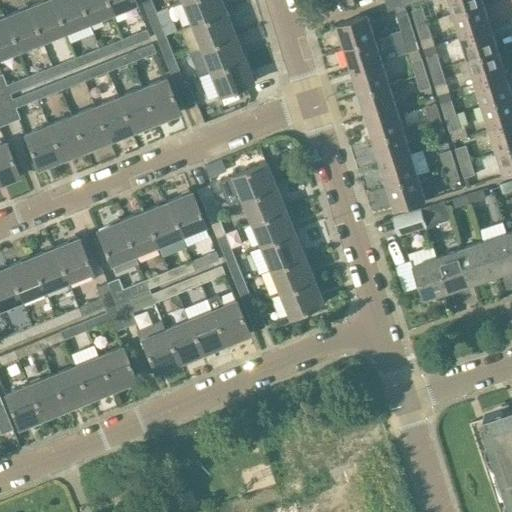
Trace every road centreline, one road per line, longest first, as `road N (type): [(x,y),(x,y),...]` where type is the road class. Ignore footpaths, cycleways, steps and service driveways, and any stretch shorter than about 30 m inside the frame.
road 1 (residential): [(379,326),(51,454)]
road 2 (residential): [(310,102),(0,226)]
road 3 (residential): [(379,326),(310,102)]
road 4 (residential): [(441,511),(406,395)]
